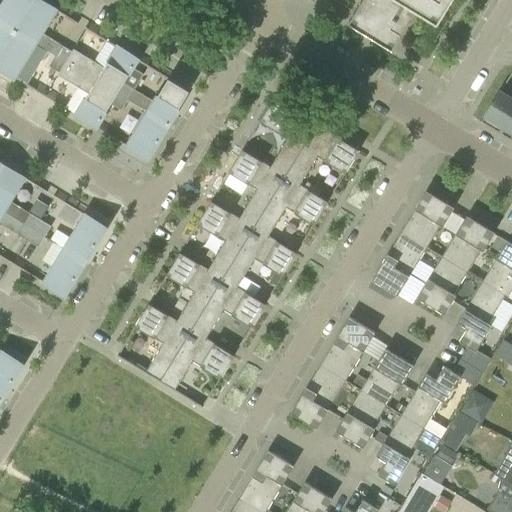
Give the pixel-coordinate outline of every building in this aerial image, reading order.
[(6,0),(1,8),(0,10),(0,21),(15,31),(34,0),(6,0)] [(42,33),(57,9),(41,0),(34,0),(15,31),(36,44),(42,33)] [(364,31),(369,22),(399,40),(418,10),(438,22),(451,0),(362,0),(349,22),(364,31)] [(0,21),(0,56),(15,31),(0,21)] [(36,44),(15,31),(0,56),(0,68),(15,78),(16,77),(28,85),(48,51),(36,44)] [(67,63),(74,52),(63,46),(57,56),(67,63)] [(125,84),(134,70),(140,60),(118,47),(105,68),(75,50),(74,52),(67,63),(119,94),(125,84)] [(67,63),(56,56),(50,67),(61,73),(67,63)] [(98,128),(113,105),(119,94),(67,63),(61,73),(59,76),(70,82),(89,94),(76,115),(98,128)] [(119,94),(129,100),(135,90),(143,76),(134,70),(119,94)] [(155,102),(148,112),(169,125),(190,91),(169,78),(155,102)] [(486,116),(511,131),(511,99),(500,92),(486,116)] [(129,100),(119,94),(113,105),(122,110),(129,100)] [(274,98),(274,99),(260,121),(289,138),(271,167),(286,176),(317,124),(274,98)] [(132,132),(141,117),(131,111),(122,126),(132,132)] [(148,112),(128,146),(149,159),(169,125),(148,112)] [(346,173),(360,151),(360,150),(317,124),(286,176),(300,184),(318,156),(346,173)] [(271,167),(243,150),(229,172),(257,190),(240,218),(255,227),(286,176),(271,167)] [(4,165),(0,172),(0,208),(4,211),(25,177),(4,165)] [(315,224),(329,202),(300,184),(286,176),(255,227),(269,236),(286,207),(315,224)] [(307,182),(305,187),(319,196),(322,191),(307,182)] [(443,227),(455,208),(427,191),(415,209),(415,210),(402,232),(427,247),(441,225),(443,227)] [(29,213),(30,213),(41,220),(47,209),(49,206),(37,199),(29,213)] [(255,227),(240,218),(212,201),(198,224),(226,241),(209,269),(223,278),(255,227)] [(30,213),(24,224),(35,230),(41,220),(30,213)] [(86,262),(107,228),(86,215),(72,238),(58,229),(51,240),(54,242),(86,262)] [(495,233),(467,216),(443,256),(468,272),(481,250),(484,251),(495,233)] [(35,230),(45,237),(52,226),(41,220),(35,230)] [(18,234),(29,241),(35,230),(24,224),(18,234)] [(284,276),(297,253),(269,236),(255,227),(223,278),(238,287),(255,259),(284,276)] [(39,247),(45,237),(35,230),(29,241),(39,247)] [(414,270),(427,247),(402,232),(388,254),(372,280),(398,295),(409,277),(414,270)] [(511,242),(508,240),(483,281),(506,295),(509,296),(511,291),(511,242)] [(44,260),(54,267),(44,283),(65,296),(86,262),(54,242),(44,260)] [(223,278),(209,269),(181,252),(167,275),(195,292),(178,320),(192,329),(223,278)] [(417,298),(445,314),(457,296),(454,294),(468,272),(443,256),(429,279),(424,286),(417,298)] [(409,277),(424,286),(429,279),(414,270),(409,277)] [(252,327),(266,304),(238,287),(223,278),(192,329),(207,338),(224,310),(252,327)] [(460,341),(468,347),(461,359),(483,372),(490,360),(476,351),(492,325),(489,323),(506,295),(483,281),(458,322),(468,328),(460,341)] [(136,326),(164,343),(146,373),(160,382),(192,329),(178,320),(149,303),(136,326)] [(334,343),(321,365),(346,381),(375,333),(350,317),(334,343)] [(221,378),(235,355),(207,338),(192,329),(160,382),(175,390),(193,361),(221,378)] [(511,344),(506,341),(496,357),(511,366),(511,344)] [(414,366),(386,349),(367,380),(361,390),(387,405),(400,383),(403,384),(414,366)] [(2,352),(0,355),(0,396),(3,398),(24,364),(3,351),(2,352)] [(307,387),(291,413),(317,429),(346,381),(321,365),(307,387)] [(445,402),(461,376),(453,372),(445,367),(437,380),(427,373),(402,415),(425,429),(442,401),(445,402)] [(361,390),(367,380),(358,375),(352,384),(361,390)] [(336,431),(364,448),(376,429),(373,428),(387,405),(361,390),(336,431)] [(401,414),(405,408),(399,404),(395,410),(401,414)] [(387,462),(379,475),(395,484),(411,458),(408,456),(425,429),(402,415),(388,436),(384,444),(377,456),(387,462)] [(380,431),(377,436),(375,439),(384,444),(388,436),(380,431)] [(495,474),(502,478),(511,484),(511,444),(495,474)] [(253,476),(239,499),(260,511),(266,511),(268,509),(294,466),(268,450),(253,476)] [(423,473),(411,493),(433,506),(440,495),(445,487),(423,473)] [(511,511),(511,484),(502,478),(499,490),(487,509),(491,511),(511,511)] [(324,511),(333,499),(305,482),(287,511),(324,511)] [(381,492),(390,497),(394,490),(385,485),(381,492)] [(383,504),(387,498),(380,494),(376,500),(383,504)] [(442,511),(445,511),(452,502),(440,495),(433,506),(442,511)] [(231,511),(260,511),(239,499),(231,511)] [(356,511),(354,511),(346,507),(342,511),(378,511),(380,510),(364,500),(356,511)]
